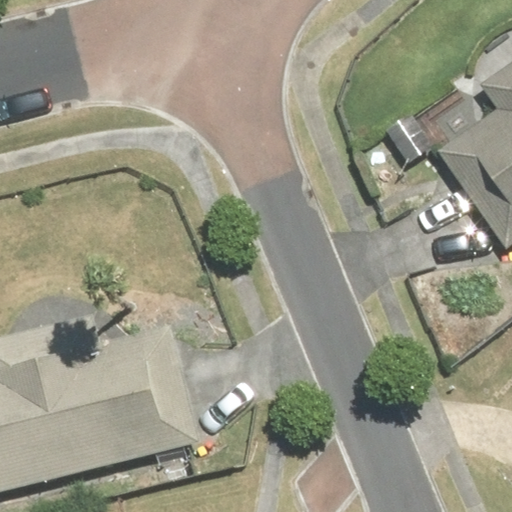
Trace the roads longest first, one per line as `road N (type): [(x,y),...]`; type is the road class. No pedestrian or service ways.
road 1 (residential): [(399,511),(395,480),(198,25)]
road 2 (residential): [(0,69),(198,25)]
